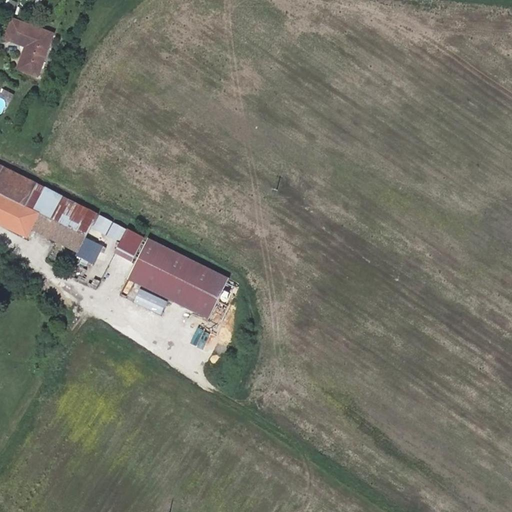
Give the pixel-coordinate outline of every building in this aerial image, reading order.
[(38,74),(53,32),(14,18),(7,38),(27,45),(19,67),(38,74)] [(98,213),(0,164),(0,222),(31,238),(33,232),(36,226),(42,229),(81,248),(79,252),(81,254),(79,258),(85,261),(88,257),(93,259),(100,244),(86,237),(98,213)] [(39,235),(42,229),(36,226),(33,232),(39,235)] [(229,279),(148,238),(128,279),(208,320),(229,279)] [(192,342),(209,351),(217,335),(200,327),(192,342)]
